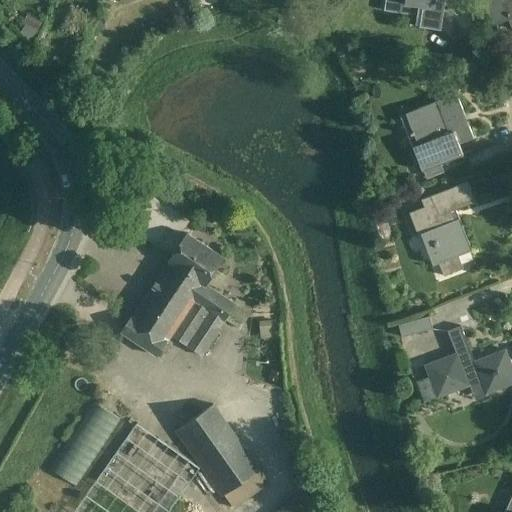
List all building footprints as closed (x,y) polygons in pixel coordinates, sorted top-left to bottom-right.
[(384,0),(383,10),(420,16),(419,25),(440,29),(444,6),(454,7),(454,0),(384,0)] [(511,0),(484,0),(495,28),(509,22),(511,28),(511,0)] [(94,27),(103,30),(107,18),(98,15),(94,27)] [(456,92),(400,114),(401,117),(405,116),(416,144),(412,146),(422,171),(424,170),(441,163),(464,154),(460,142),(474,137),(456,92)] [(444,171),(441,163),(424,170),(427,178),(444,171)] [(418,234),(427,231),(444,275),(463,268),(458,255),(471,250),(456,209),(475,202),(467,180),(430,194),(433,202),(409,211),(418,234)] [(376,224),(379,237),(383,240),(388,239),(391,234),(387,221),(383,219),(378,220),(376,224)] [(188,234),(122,333),(158,357),(171,337),(201,357),(236,305),(206,285),(224,258),(188,234)] [(429,318),(398,327),(402,338),(433,329),(429,318)] [(266,338),(277,338),(275,320),(265,321),(266,338)] [(425,364),(430,376),(437,396),(480,379),(485,393),(511,382),(511,366),(505,349),(475,361),(460,324),(447,329),(455,352),(425,364)] [(213,404),(175,431),(221,497),(257,471),(259,470),(213,404)] [(121,422),(95,405),(52,471),(77,488),(121,422)] [(175,460),(176,476),(167,471),(150,471),(146,473),(142,471),(126,471),(126,462),(117,467),(105,460),(74,511),(166,511),(191,471),(187,471),(187,467),(175,460)] [(299,490),(272,511),(303,511),(312,505),(299,490)] [(511,511),(511,491),(502,511),(511,511)]
